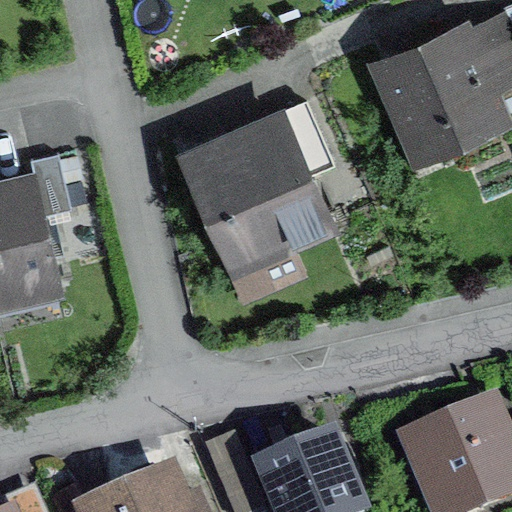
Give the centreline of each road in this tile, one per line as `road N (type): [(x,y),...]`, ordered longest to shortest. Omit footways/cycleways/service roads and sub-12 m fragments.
road 1 (residential): [(123,135),(462,0)]
road 2 (residential): [(511,327),(186,403)]
road 3 (residential): [(186,403),(123,135)]
road 4 (residential): [(186,403),(0,446)]
